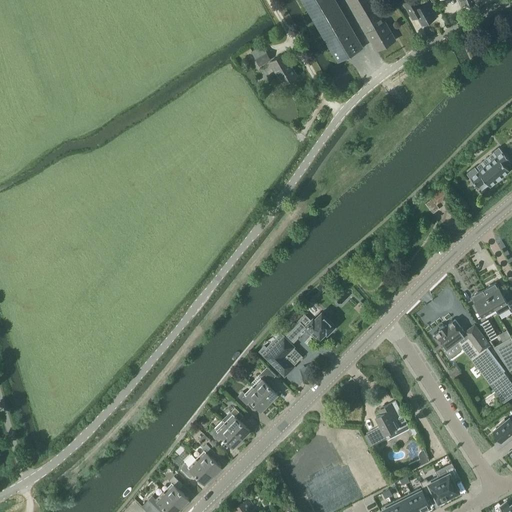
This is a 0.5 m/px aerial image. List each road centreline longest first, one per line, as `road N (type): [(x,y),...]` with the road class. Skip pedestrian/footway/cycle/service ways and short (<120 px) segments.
road 1 (unclassified): [(0,495),(47,468),(128,386),(378,76),(451,29),(511,3)]
road 2 (secondary): [(384,322),(194,511)]
road 3 (residential): [(384,322),(495,487)]
road 4 (secondary): [(511,203),(384,322)]
road 5 (unknown): [(340,114),(271,0)]
